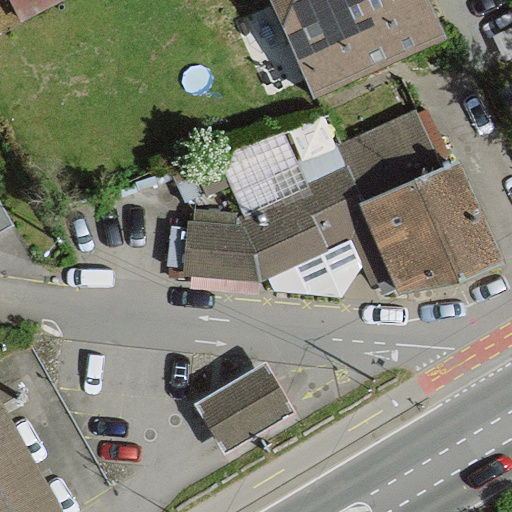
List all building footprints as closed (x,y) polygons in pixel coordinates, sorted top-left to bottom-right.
[(12,0),(22,16),(51,0),(12,0)] [(434,0),(274,0),(314,88),(447,28),(434,0)] [(464,294),(508,271),(467,171),(450,179),(422,116),(276,180),(287,200),(246,221),(200,219),(195,280),(267,286),(356,244),(377,292),(398,282),(412,301),(464,294)] [(0,235),(15,227),(0,200),(0,235)] [(270,373),(202,411),(213,431),(225,452),(293,413),(281,392),(270,373)] [(57,511),(0,401),(0,511),(57,511)]
